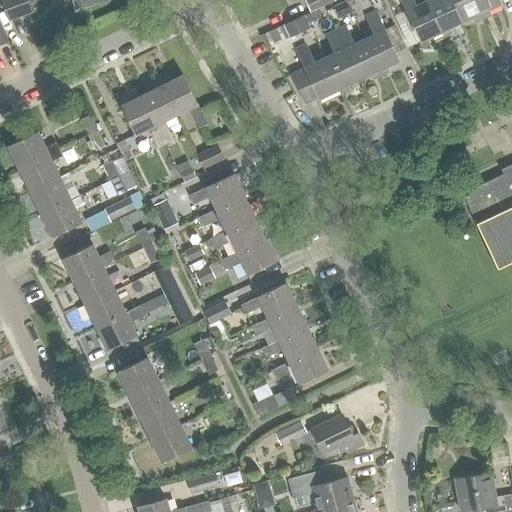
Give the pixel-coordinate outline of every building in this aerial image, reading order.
[(32,13),(27,0),(0,0),(8,22),(32,13)] [(104,0),(71,0),(73,10),(93,5),(92,3),(104,0)] [(316,9),(335,0),(334,0),(306,0),(312,11),(316,9)] [(435,42),(443,38),(424,0),(399,0),(402,7),(403,6),(420,42),(432,37),(435,42)] [(425,0),(424,0),(443,38),(451,34),(448,29),(460,24),(448,0),(428,0),(426,1),(425,0)] [(448,0),(460,24),(472,18),(474,23),(482,19),(472,0),(448,0)] [(472,0),(482,19),(490,16),(488,10),(500,5),(497,0),(472,0)] [(333,6),(333,7),(338,18),(350,13),(345,1),(333,6)] [(312,11),(303,15),(307,23),(319,17),(316,9),(312,11)] [(373,34),(363,39),(380,76),(388,72),(386,67),(398,61),(375,12),(365,16),(373,34)] [(289,38),(310,28),(307,23),(303,15),(283,25),(289,38)] [(344,26),(335,31),(358,80),(370,74),(372,80),(380,76),(363,39),(352,44),(344,26)] [(349,91),(346,85),(358,80),(335,31),(326,35),(334,53),(323,58),(341,94),(349,91)] [(320,104),(341,94),(323,58),(313,63),(304,45),(295,49),(304,68),(290,74),(305,105),(318,99),(320,104)] [(166,74),(158,79),(175,115),(188,109),(197,128),(206,124),(197,104),(196,104),(182,75),(170,82),(166,74)] [(158,79),(149,83),(153,90),(141,96),(165,145),(173,141),(163,121),(175,115),(158,79)] [(156,149),(165,145),(141,96),(129,102),(125,94),(116,99),(134,135),(147,129),(156,149)] [(80,120),(87,136),(97,131),(89,115),(80,120)] [(104,145),(97,131),(87,136),(94,150),(104,145)] [(55,143),(45,148),(37,132),(7,146),(18,169),(48,155),(59,150),(55,143)] [(203,169),(223,159),(217,146),(196,156),(203,169)] [(59,150),(48,155),(18,169),(29,192),(59,178),(51,162),(62,156),(59,150)] [(101,165),(109,180),(118,176),(111,160),(101,165)] [(496,269),(511,261),(511,170),(461,194),(496,269)] [(135,187),(127,171),(118,176),(123,185),(126,191),(135,187)] [(209,198),(215,210),(244,196),(233,174),(205,188),(189,196),(193,205),(209,198)] [(118,176),(109,180),(117,196),(126,191),(123,185),(118,176)] [(65,190),(59,178),(29,192),(41,216),(70,201),(69,199),(77,195),(73,186),(65,190)] [(166,199),(163,193),(149,199),(152,206),(166,199)] [(244,196),(215,210),(199,218),(203,227),(219,219),(226,232),(254,217),(244,196)] [(70,201),(41,216),(51,238),(81,223),(74,209),(82,205),(78,197),(70,201)] [(104,210),(109,221),(134,208),(129,197),(104,210)] [(177,223),(166,199),(152,206),(163,230),(177,223)] [(265,239),(254,217),(226,232),(209,240),(214,249),(230,241),(236,253),(265,239)] [(135,233),(142,248),(152,244),(144,228),(135,233)] [(236,253),(220,261),(224,270),(240,262),(246,275),(275,262),(265,239),(236,253)] [(62,259),(73,282),(103,268),(103,267),(114,261),(109,252),(98,257),(92,244),(62,259)] [(152,244),(142,248),(149,263),(159,259),(152,244)] [(198,244),(183,252),(188,262),(203,254),(198,244)] [(174,282),(166,265),(155,271),(164,289),(175,284),(174,282)] [(208,266),(193,274),(200,286),(215,278),(208,266)] [(114,290),(103,268),(73,282),(84,305),(114,290)] [(261,307),(267,319),(295,305),(285,283),(256,297),(240,305),(245,315),(261,307)] [(184,302),(177,287),(166,293),(175,311),(186,306),(184,302)] [(84,305),(95,327),(125,313),(114,290),(84,305)] [(209,325),(231,314),(224,301),(202,311),(206,320),(209,325)] [(277,341),(306,327),(295,305),(267,319),(251,327),(255,336),(271,328),(277,341)] [(106,350),(136,336),(130,323),(144,316),(139,306),(125,313),(95,327),(106,350)] [(282,350),(288,363),(316,348),(306,327),(277,341),(261,349),(265,358),(282,350)] [(176,333),(152,345),(158,357),(182,346),(176,333)] [(200,360),(209,355),(202,339),(193,344),(200,360)] [(327,371),(316,348),(288,363),(271,371),(276,380),(292,372),(298,385),(327,371)] [(217,370),(209,355),(200,360),(208,375),(217,370)] [(117,372),(127,394),(157,379),(168,374),(164,365),(153,370),(147,357),(117,372)] [(169,403),(157,379),(127,394),(139,418),(169,403)] [(211,390),(219,406),(228,402),(220,386),(211,390)] [(251,404),(257,417),(279,407),(273,393),(251,404)] [(228,402),(219,406),(226,421),(236,417),(228,402)] [(139,418),(150,440),(180,425),(169,403),(139,418)] [(341,415),(310,430),(322,454),(338,446),(343,455),(363,445),(357,433),(352,436),(341,415)] [(306,433),(300,421),(274,433),(280,446),(306,433)] [(191,448),(180,425),(150,440),(161,463),(191,448)] [(312,494),(316,511),(353,501),(347,477),(321,484),(318,471),(287,480),(292,499),(312,494)] [(191,494),(218,487),(214,474),(187,481),(191,494)] [(481,511),(511,511),(511,494),(494,498),(490,474),(454,480),(460,511),(481,508),(481,511)] [(270,494),(267,483),(253,487),(256,499),(269,496),(270,494)] [(137,507),(138,511),(185,511),(184,507),(169,511),(165,499),(137,507)] [(184,507),(185,511),(207,511),(211,511),(208,501),(184,507)] [(355,511),(353,501),(316,511),(355,511)]
